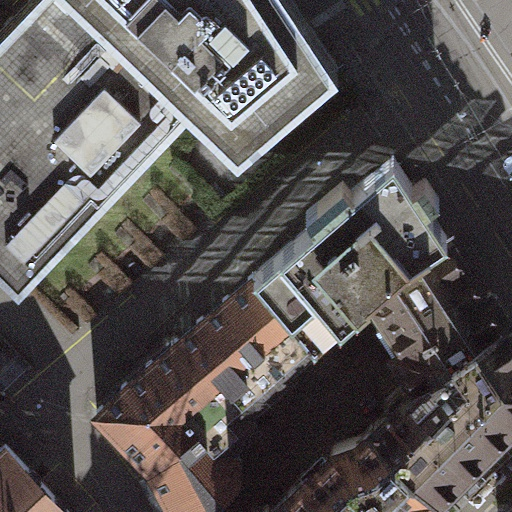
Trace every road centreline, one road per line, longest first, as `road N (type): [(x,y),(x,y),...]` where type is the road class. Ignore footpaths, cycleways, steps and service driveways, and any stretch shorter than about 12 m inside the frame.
road 1 (residential): [(132,511),(36,407),(431,73)]
road 2 (unclassified): [(431,73),(511,196)]
